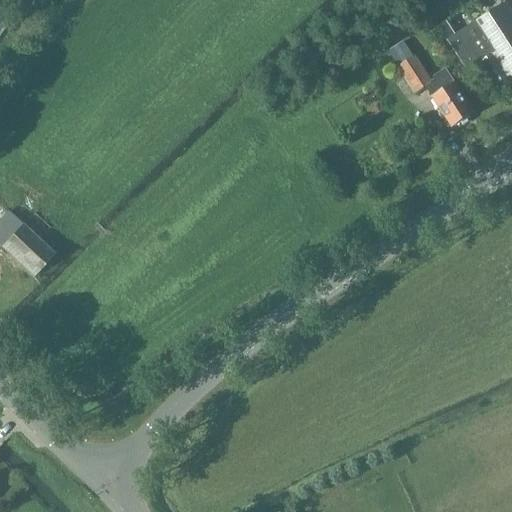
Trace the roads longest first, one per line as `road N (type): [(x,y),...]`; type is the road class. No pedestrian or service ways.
road 1 (tertiary): [(100,482),(263,331),(511,168)]
road 2 (unclassified): [(0,386),(100,482)]
